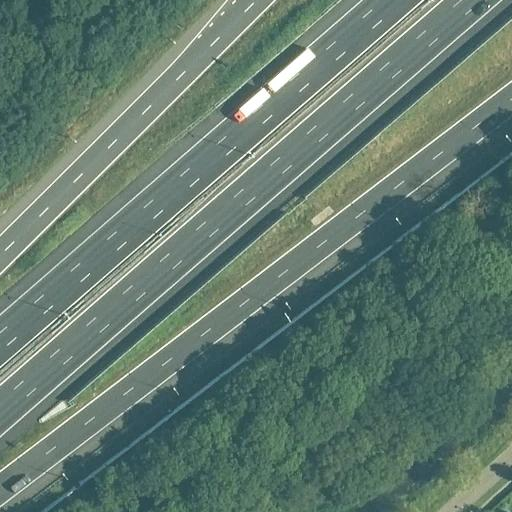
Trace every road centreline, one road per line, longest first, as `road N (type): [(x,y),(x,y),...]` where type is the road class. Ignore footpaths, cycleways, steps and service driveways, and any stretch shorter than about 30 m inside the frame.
road 1 (motorway): [(0,489),(511,96)]
road 2 (motorway): [(0,409),(470,0)]
road 3 (motorway): [(392,0),(0,341)]
road 4 (motorway): [(254,0),(0,248)]
